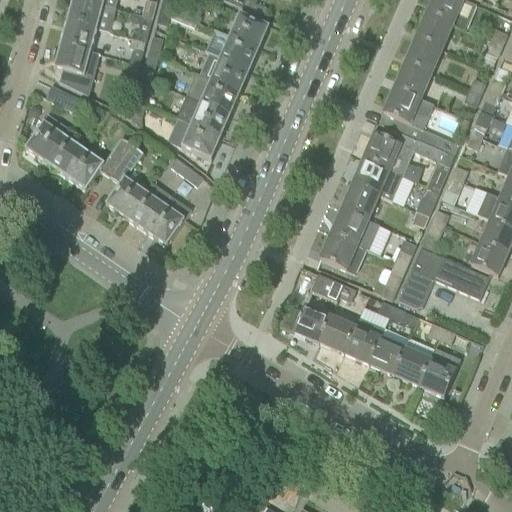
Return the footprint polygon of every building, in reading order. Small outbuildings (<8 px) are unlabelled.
[(72,0),(72,2),(103,10),(105,0),(72,0)] [(162,0),(159,12),(169,15),(173,0),(162,0)] [(223,0),(222,4),(246,14),(250,5),(245,3),(246,0),(223,0)] [(425,16),(425,17),(453,30),(465,34),(476,10),(463,4),(454,0),(434,0),(427,17),(425,16)] [(72,2),(66,25),(96,34),(111,38),(117,14),(103,10),(72,2)] [(146,2),(140,20),(151,23),(155,5),(146,2)] [(250,5),(246,14),(261,21),(265,12),(250,5)] [(169,15),(159,12),(155,25),(165,28),(169,15)] [(414,41),(414,42),(443,55),(453,30),(425,17),(425,18),(426,18),(416,42),(414,41)] [(239,18),(229,41),(259,54),(269,31),(239,18)] [(140,20),(134,43),(145,47),(151,23),(140,20)] [(66,25),(60,49),(90,57),(96,34),(66,25)] [(493,34),(489,45),(502,50),(506,39),(493,34)] [(151,40),(146,59),(157,62),(161,42),(151,40)] [(229,41),(220,63),(250,76),(259,54),(229,41)] [(404,67),(403,67),(432,80),(443,55),(414,42),(414,43),(415,43),(405,67),(404,67)] [(130,53),(127,67),(139,70),(145,47),(134,43),(131,43),(128,52),(130,53)] [(502,50),(489,45),(484,57),(497,62),(502,50)] [(90,57),(60,49),(53,73),(84,81),(90,57)] [(511,51),(506,49),(501,60),(511,65),(511,51)] [(208,58),(199,80),(210,85),(240,98),(250,76),(220,63),(208,58)] [(157,62),(146,59),(143,73),(153,75),(157,62)] [(139,70),(127,67),(122,84),(134,87),(139,70)] [(393,92),(393,93),(421,105),(432,80),(403,67),(403,68),(405,69),(395,92),(393,92)] [(186,100),(189,102),(231,120),(240,98),(210,85),(195,78),(186,100)] [(493,82),(488,94),(497,97),(501,99),(506,87),(493,82)] [(472,84),(467,95),(480,100),(485,89),(472,84)] [(139,85),(135,104),(145,107),(150,88),(139,85)] [(87,105),(50,88),(43,102),(66,113),(68,109),(82,116),(83,114),(87,105)] [(382,128),(381,129),(444,157),(453,160),(457,150),(421,134),(432,109),(421,105),(393,93),(394,94),(384,117),(382,117),(382,118),(387,120),(383,129),(382,128)] [(478,115),(489,119),(497,97),(488,94),(487,93),(478,115)] [(480,100),(467,95),(462,107),(475,112),(480,100)] [(186,100),(176,122),(177,122),(183,125),(191,129),(221,142),(231,120),(191,102),(189,102),(186,100)] [(145,107),(135,104),(131,119),(142,122),(145,107)] [(83,114),(104,124),(110,116),(87,105),(83,114)] [(479,116),(475,124),(500,135),(503,127),(490,121),(479,116)] [(43,127),(25,154),(45,168),(61,144),(64,141),(68,135),(48,120),(43,127)] [(177,122),(167,146),(181,152),(192,157),(211,165),(221,142),(191,129),(183,125),(177,122)] [(473,127),(468,137),(481,143),(486,133),(473,127)] [(363,163),(401,180),(412,156),(439,168),(444,157),(381,129),(377,139),(374,138),(373,139),(374,139),(364,163),(363,163)] [(61,144),(45,168),(65,182),(84,155),(74,148),(80,140),(69,133),(68,135),(64,141),(61,144)] [(481,143),(468,137),(463,148),(476,155),(481,143)] [(100,175),(109,182),(132,150),(120,142),(103,168),(84,155),(65,182),(86,196),(100,175)] [(105,209),(125,223),(144,197),(125,183),(143,157),(132,150),(109,182),(119,189),(105,209)] [(497,176),(508,181),(511,182),(511,156),(507,154),(497,176)] [(170,171),(184,181),(189,173),(176,163),(170,171)] [(352,187),(352,188),(379,200),(390,205),(401,180),(363,163),(362,164),(363,164),(353,188),(352,187)] [(454,171),(449,181),(462,187),(467,177),(454,171)] [(189,173),(184,181),(197,191),(203,183),(189,173)] [(462,187),(449,181),(444,192),(457,199),(462,187)] [(511,182),(508,181),(498,203),(511,208),(511,182)] [(125,223),(145,237),(164,210),(170,201),(150,187),(144,197),(125,223)] [(341,213),(369,225),(379,200),(352,188),(351,189),(353,189),(342,213),(341,213)] [(425,190),(415,216),(427,221),(438,196),(425,190)] [(476,219),(489,225),(511,234),(511,208),(498,203),(486,197),(476,219)] [(164,210),(145,237),(166,251),(184,224),(191,215),(170,201),(164,210)] [(330,238),(365,253),(367,254),(377,229),(369,225),(341,213),(341,214),(342,214),(332,238),(330,238)] [(435,214),(430,226),(442,231),(447,220),(435,214)] [(427,221),(415,216),(410,227),(423,232),(427,221)] [(511,234),(489,225),(479,247),(506,258),(511,243),(511,234)] [(442,231),(430,226),(420,248),(433,253),(442,231)] [(365,253),(330,238),(330,239),(331,239),(321,263),(320,262),(319,264),(346,275),(354,278),(365,253)] [(402,243),(392,265),(405,271),(415,249),(402,243)] [(470,269),(469,270),(495,281),(496,280),(506,258),(479,247),(470,269)] [(400,298),(398,304),(416,312),(422,311),(434,284),(443,262),(432,257),(420,252),(411,274),(400,298)] [(434,284),(445,289),(455,267),(443,262),(434,284)] [(405,271),(392,265),(378,298),(391,304),(405,271)] [(445,289),(457,294),(466,272),(455,267),(445,289)] [(457,294),(468,299),(478,277),(466,272),(457,294)] [(478,277),(468,299),(480,304),(489,282),(478,277)] [(311,296),(336,307),(338,302),(343,291),(318,280),(311,296)] [(343,291),(338,302),(350,307),(354,296),(343,291)] [(363,313),(388,323),(393,312),(368,301),(363,313)] [(318,348),(330,322),(304,311),(293,338),(294,338),(295,336),(318,347),(318,348)] [(393,312),(388,323),(413,334),(418,322),(393,312)] [(343,359),(355,333),(330,322),(318,348),(319,349),(320,347),(343,358),(343,359)] [(368,370),(379,344),(383,335),(358,324),(355,333),(343,359),(344,359),(345,358),(368,368),(368,370)] [(428,339),(439,344),(443,333),(432,328),(428,339)] [(443,333),(439,344),(450,348),(454,337),(443,333)] [(392,380),(393,380),(404,354),(379,344),(368,370),(369,370),(369,369),(393,379),(392,380)] [(418,391),(429,365),(404,354),(393,380),(394,381),(394,379),(418,390),(418,391)] [(429,365),(418,391),(419,391),(419,390),(443,401),(443,402),(455,376),(459,365),(434,354),(429,365)]
